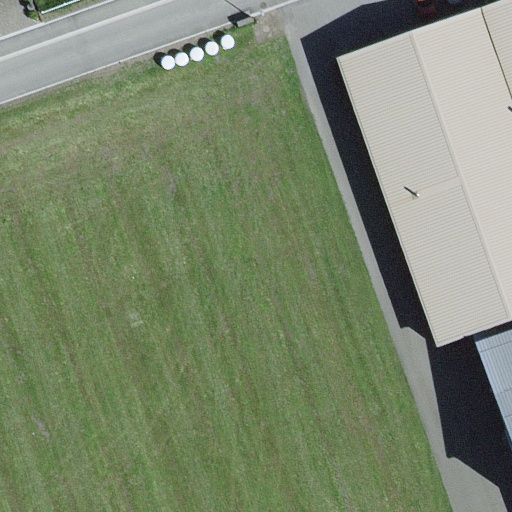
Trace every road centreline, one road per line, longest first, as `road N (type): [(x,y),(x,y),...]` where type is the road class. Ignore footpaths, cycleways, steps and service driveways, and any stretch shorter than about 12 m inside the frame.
road 1 (unknown): [(299,0),(343,143),(490,511)]
road 2 (unclassified): [(202,0),(0,68)]
